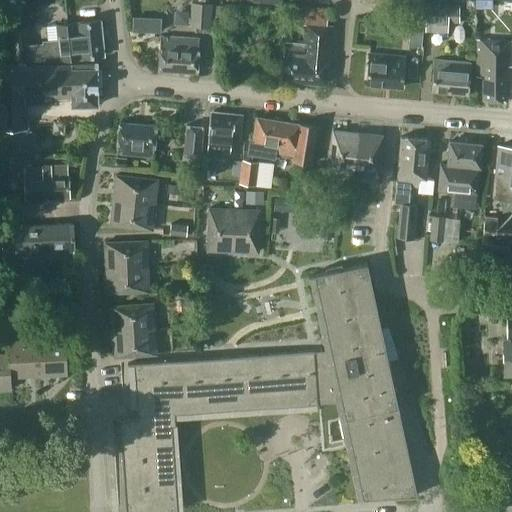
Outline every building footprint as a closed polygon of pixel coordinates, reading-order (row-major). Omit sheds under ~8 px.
[(424,0),(424,6),(424,22),(424,31),(447,31),(447,23),(458,23),(458,5),(439,5),(439,0),(424,0)] [(211,3),(190,2),(189,25),(210,27),(211,3)] [(327,8),(300,6),(299,22),(304,23),(303,44),(283,42),(280,80),(325,83),(330,26),(325,25),(327,8)] [(391,22),(424,22),(424,6),(391,6),(391,22)] [(141,31),(142,17),(132,16),(132,31),(141,31)] [(102,55),(98,20),(55,25),(57,39),(41,41),(41,44),(25,45),(24,28),(6,30),(10,61),(26,59),(26,62),(43,60),(59,59),(59,60),(102,55)] [(197,39),(160,36),(158,70),(195,72),(197,39)] [(511,43),(511,40),(476,39),(475,76),(481,76),(480,99),(504,99),(505,65),(511,65),(511,43)] [(403,56),(368,53),(366,84),(400,87),(403,56)] [(469,62),(434,59),(431,89),(466,93),(469,62)] [(95,64),(0,65),(0,129),(26,129),(25,103),(49,102),(49,97),(71,96),(71,105),(95,104),(95,64)] [(205,150),(205,156),(221,158),(222,152),(230,153),(231,137),(238,137),(241,115),(210,111),(208,123),(207,134),(208,134),(206,150),(205,150)] [(315,125),(255,117),(252,138),(249,138),(247,153),(242,153),(238,182),(253,185),(257,155),(273,158),(274,153),(292,155),(292,160),(310,163),(315,125)] [(153,125),(119,122),(116,153),(151,156),(153,125)] [(203,126),(186,125),(184,155),(199,156),(199,155),(201,155),(203,126)] [(352,174),(356,132),(331,129),(327,171),(352,174)] [(356,132),(352,174),(377,176),(381,134),(356,132)] [(423,186),(424,179),(427,139),(399,137),(394,204),(400,205),(397,238),(413,239),(416,206),(409,205),(410,187),(417,188),(417,185),(423,186)] [(439,163),(436,190),(459,193),(474,194),(477,167),(479,167),(481,143),(448,140),(446,163),(442,163),(439,163)] [(511,146),(497,145),(492,199),(511,200),(511,146)] [(19,153),(0,153),(0,165),(19,166),(19,153)] [(126,158),(116,157),(115,166),(125,167),(126,158)] [(66,163),(23,165),(25,198),(68,196),(66,163)] [(303,182),(303,190),(316,191),(316,183),(317,171),(305,170),(303,182)] [(114,174),(111,199),(153,204),(156,179),(114,174)] [(180,184),(168,183),(167,193),(179,194),(180,184)] [(297,212),(298,198),(274,197),(273,210),(297,212)] [(153,204),(111,199),(109,224),(151,229),(153,204)] [(206,250),(231,251),(233,208),(208,207),(206,250)] [(233,208),(231,251),(256,252),(258,209),(233,208)] [(511,215),(483,212),(481,244),(509,246),(511,215)] [(459,218),(431,215),(428,240),(457,243),(459,218)] [(41,224),(43,251),(43,259),(73,257),(71,223),(41,224)] [(186,236),(187,225),(170,223),(169,234),(186,236)] [(29,251),(43,251),(41,224),(0,227),(2,266),(30,264),(29,251)] [(104,267),(146,265),(145,240),(103,242),(104,267)] [(416,494),(366,262),(307,275),(307,276),(308,276),(324,349),(126,363),(126,364),(127,364),(130,407),(136,407),(137,416),(117,418),(123,511),(159,511),(182,510),(176,422),(174,423),(173,417),(315,407),(327,406),(328,419),(338,417),(356,498),(414,494),(414,495),(416,494)] [(146,265),(104,267),(105,292),(147,290),(146,265)] [(111,330),(153,328),(152,303),(109,305),(111,330)] [(511,307),(504,307),(505,339),(503,339),(504,371),(511,371),(511,307)] [(155,353),(153,328),(111,330),(112,355),(155,353)] [(35,340),(36,375),(66,373),(64,338),(35,340)] [(36,375),(35,340),(5,342),(6,353),(8,353),(9,376),(36,375)] [(0,353),(0,388),(10,388),(9,376),(8,353),(6,353),(0,353)]
